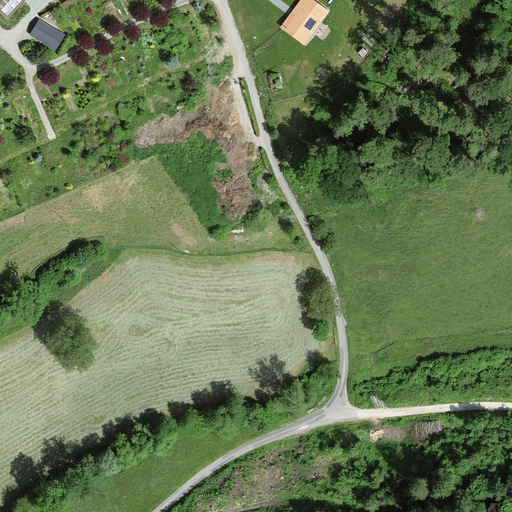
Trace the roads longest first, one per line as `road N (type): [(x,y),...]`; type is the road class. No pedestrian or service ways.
road 1 (unclassified): [(150,511),(211,461),(332,413),(344,385),(334,285),(264,138),(222,0)]
road 2 (track): [(48,0),(12,48),(37,66),(188,0)]
road 3 (track): [(332,413),(452,398),(511,411)]
